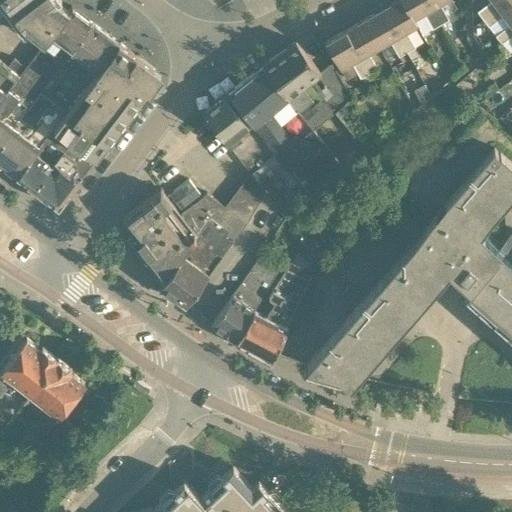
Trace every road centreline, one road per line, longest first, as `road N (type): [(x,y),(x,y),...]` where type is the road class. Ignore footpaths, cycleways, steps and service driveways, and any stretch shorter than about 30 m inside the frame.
road 1 (residential): [(61,254),(170,103),(192,33)]
road 2 (tertiary): [(35,289),(197,395)]
road 3 (tertiary): [(215,360),(61,254)]
road 4 (tertiary): [(511,465),(451,461),(333,435)]
road 5 (unclassified): [(91,511),(197,395)]
road 6 (tertiary): [(197,395),(254,423),(333,435)]
road 7 (tertiary): [(333,435),(215,360)]
road 8 (residential): [(192,33),(239,35),(312,0)]
